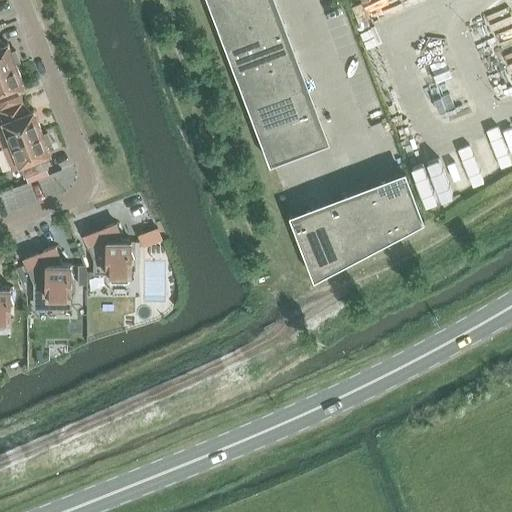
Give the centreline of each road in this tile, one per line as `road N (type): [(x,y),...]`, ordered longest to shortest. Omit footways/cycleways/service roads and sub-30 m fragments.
road 1 (secondary): [(72,507),(305,413),(511,305)]
road 2 (residential): [(0,224),(72,196),(89,176),(21,0)]
